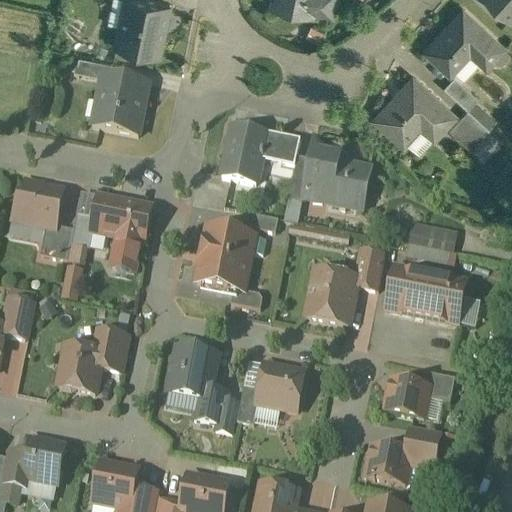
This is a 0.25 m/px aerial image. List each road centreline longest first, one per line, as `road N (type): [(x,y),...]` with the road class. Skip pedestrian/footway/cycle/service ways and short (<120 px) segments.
road 1 (residential): [(336,470),(357,362),(150,318)]
road 2 (residential): [(150,318),(125,438),(0,413)]
road 3 (residential): [(411,0),(325,91),(204,67)]
road 4 (residential): [(174,188),(0,155)]
road 5 (unclassified): [(511,353),(457,511)]
road 6 (residential): [(174,188),(150,318)]
road 7 (residential): [(204,67),(174,188)]
